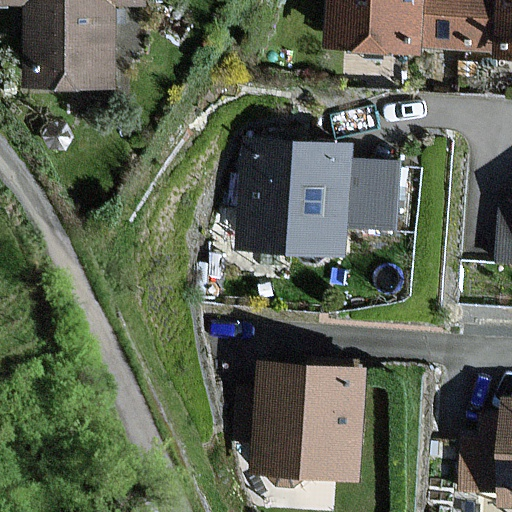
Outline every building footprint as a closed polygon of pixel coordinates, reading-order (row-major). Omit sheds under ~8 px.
[(5,0),(6,3),(32,3),(32,79),(113,79),(112,0),(5,0)] [(334,0),(332,44),(419,48),(419,43),(421,0),(334,0)] [(500,47),(502,0),(421,0),(419,43),(500,47)] [(511,0),(502,0),(500,47),(499,55),(511,55),(511,0)] [(351,145),(249,138),(242,245),(343,251),(345,222),(392,225),(395,163),(350,160),(351,145)] [(511,204),(506,204),(502,258),(511,258),(511,204)] [(364,371),(262,365),(261,389),(242,388),(239,436),(255,436),(253,471),(358,476),(364,371)] [(511,401),(508,401),(507,439),(488,438),(487,487),(503,487),(503,504),(511,503),(511,401)]
